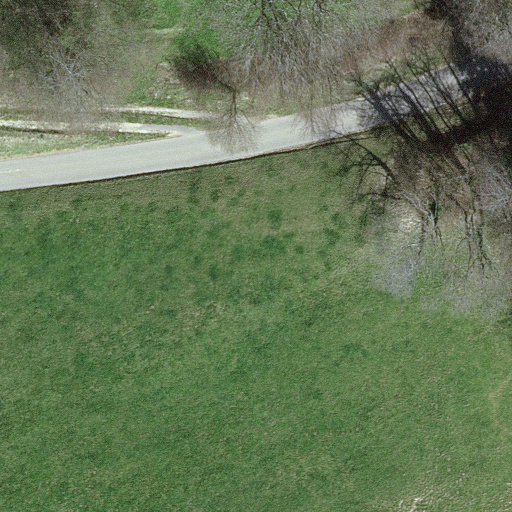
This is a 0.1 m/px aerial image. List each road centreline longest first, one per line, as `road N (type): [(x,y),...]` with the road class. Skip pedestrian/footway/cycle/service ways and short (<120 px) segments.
road 1 (unclassified): [(511,59),(428,95),(275,137),(0,172)]
road 2 (track): [(0,106),(181,116),(275,137)]
